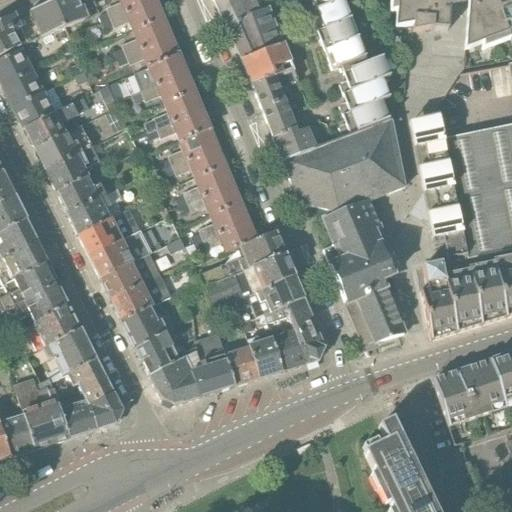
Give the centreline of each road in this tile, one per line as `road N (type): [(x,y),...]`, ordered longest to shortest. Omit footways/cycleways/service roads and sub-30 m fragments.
road 1 (residential): [(356,390),(185,0)]
road 2 (residential): [(167,466),(0,128)]
road 3 (tertiary): [(167,466),(356,390)]
road 4 (residential): [(390,208),(399,286),(422,365)]
